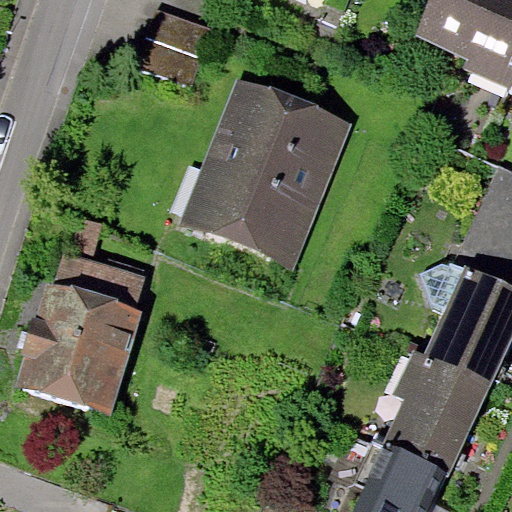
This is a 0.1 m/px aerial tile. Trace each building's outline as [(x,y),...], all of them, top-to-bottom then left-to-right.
[(511,1),(508,0),(448,0),(429,46),(511,81),(511,1)] [(153,15),(135,76),(191,93),(210,32),(153,15)] [(354,133),(244,89),(210,173),(225,180),(205,229),(299,267),(354,133)] [(511,271),(511,180),(497,174),(452,266),(454,267),(503,291),(511,271)] [(503,398),(511,378),(511,295),(503,291),(454,267),(426,278),(437,307),(454,315),(431,365),(503,398)] [(121,424),(152,313),(64,289),(33,400),(121,424)] [(461,487),(503,398),(431,365),(389,454),(461,487)] [(448,511),(461,487),(389,454),(361,511),(448,511)]
